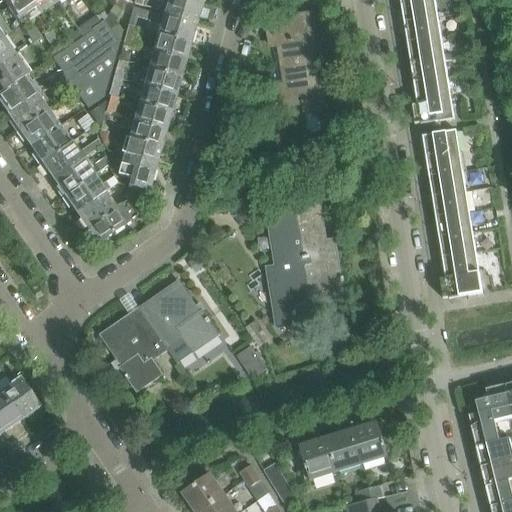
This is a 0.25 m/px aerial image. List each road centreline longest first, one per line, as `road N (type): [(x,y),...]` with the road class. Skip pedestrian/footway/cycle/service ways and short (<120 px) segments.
road 1 (residential): [(428,387),(366,0)]
road 2 (residential): [(86,299),(171,240),(182,222),(247,0)]
road 3 (residential): [(86,299),(0,172)]
road 4 (residential): [(452,511),(428,387)]
